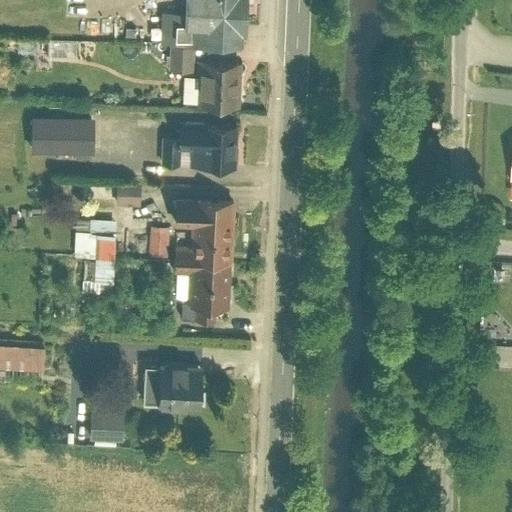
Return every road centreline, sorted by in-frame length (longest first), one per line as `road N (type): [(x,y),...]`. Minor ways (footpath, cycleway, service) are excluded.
road 1 (tertiary): [(274,511),(297,0)]
road 2 (unclassified): [(440,511),(453,245)]
road 3 (unclassified): [(453,245),(460,0)]
